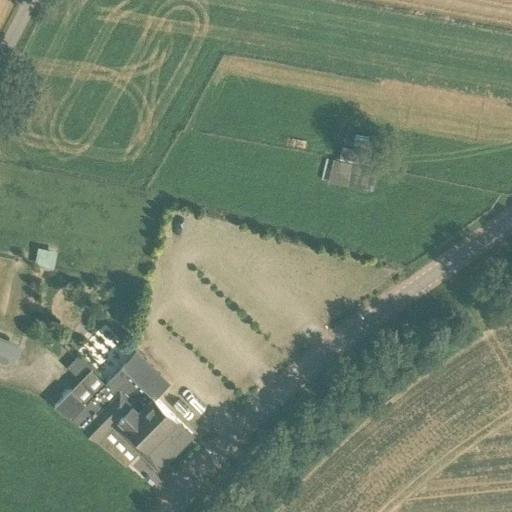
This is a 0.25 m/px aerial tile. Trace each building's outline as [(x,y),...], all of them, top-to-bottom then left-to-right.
[(478,104),(419,92),(413,123),(472,135),(478,104)] [(328,181),(372,190),(377,168),(333,158),(328,181)] [(54,268),(58,250),(38,247),(35,264),(35,265),(52,268),(54,268)] [(0,341),(0,359),(11,363),(16,347),(0,341)] [(191,433),(155,397),(171,381),(138,349),(105,383),(77,356),(67,366),(80,379),(70,389),(54,405),(97,440),(113,424),(158,468),(159,467),(158,466),(163,460),(164,461),(191,433)]
